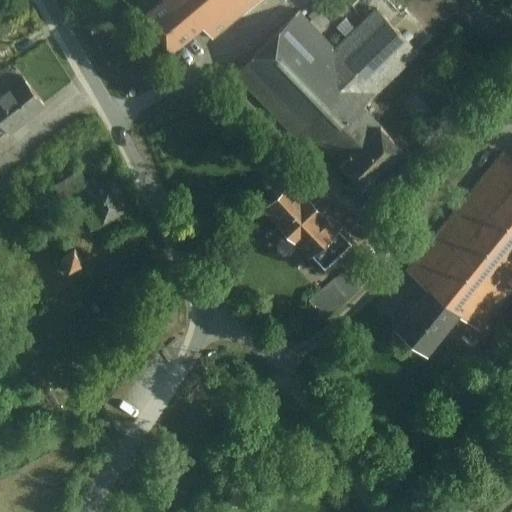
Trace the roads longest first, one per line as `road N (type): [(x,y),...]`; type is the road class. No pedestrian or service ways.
road 1 (residential): [(106,116),(203,59),(340,193),(390,254),(280,360)]
road 2 (unclassified): [(87,511),(203,318)]
road 3 (unclassified): [(203,318),(188,269),(106,116)]
road 4 (unclassified): [(387,511),(280,360)]
road 5 (unclassified): [(106,116),(42,0)]
